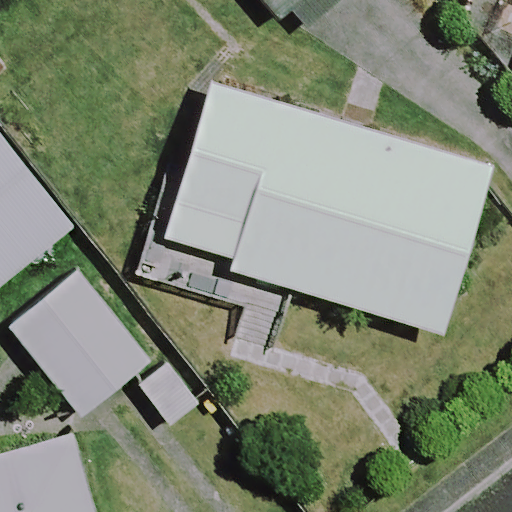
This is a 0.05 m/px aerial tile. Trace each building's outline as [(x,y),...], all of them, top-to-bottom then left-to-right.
[(293,0),(247,0),(270,23),(293,0)] [(489,171),(208,89),(158,261),(439,343),(489,171)] [(0,135),(0,281),(69,231),(0,135)] [(0,333),(80,422),(122,385),(169,437),(200,410),(153,357),(68,262),(0,322),(0,333)] [(0,511),(98,511),(78,432),(0,452),(0,511)]
